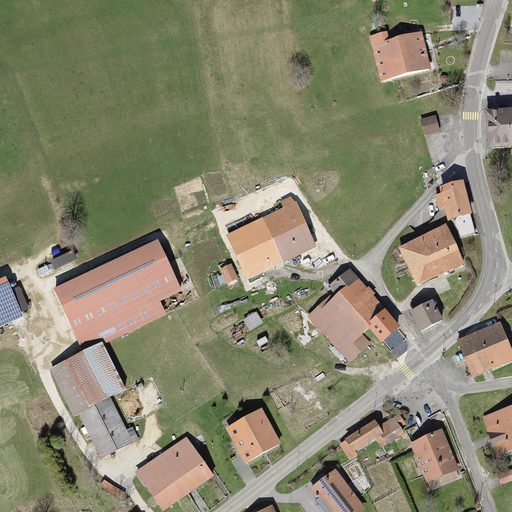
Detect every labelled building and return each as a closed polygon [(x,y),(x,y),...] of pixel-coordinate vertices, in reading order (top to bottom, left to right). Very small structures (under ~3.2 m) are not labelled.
[(422,37),(374,48),(381,83),(429,72),(422,37)] [(511,114),(487,115),(488,149),(511,147),(511,114)] [(436,121),(423,123),(425,136),(437,134),(436,121)] [(466,189),(444,192),(449,222),(470,218),(466,189)] [(285,214),(229,237),(248,281),(315,253),(294,203),(282,208),(285,214)] [(450,230),(402,251),(419,288),(466,267),(450,230)] [(172,289),(150,245),(54,292),(76,336),(172,289)] [(232,268),(222,273),(230,287),(239,281),(232,268)] [(334,299),(311,320),(349,362),(370,343),(363,336),(370,330),(383,345),(401,328),(351,274),(329,294),(334,299)] [(7,280),(0,282),(0,332),(25,322),(7,280)] [(434,305),(413,315),(423,336),(444,326),(434,305)] [(511,355),(502,328),(459,344),(472,379),(511,364),(511,355)] [(102,349),(52,372),(74,419),(80,417),(98,456),(131,441),(112,402),(124,396),(102,349)] [(262,408),(226,428),(246,463),(281,443),(262,408)] [(511,411),(485,420),(497,456),(511,451),(511,411)] [(375,424),(342,446),(349,458),(380,438),(386,447),(405,434),(395,420),(379,430),(375,424)] [(447,438),(413,450),(425,485),(459,474),(447,438)] [(186,442),(139,475),(164,511),(166,511),(212,480),(186,442)] [(327,511),(363,511),(365,511),(337,474),(313,492),(327,511)]
